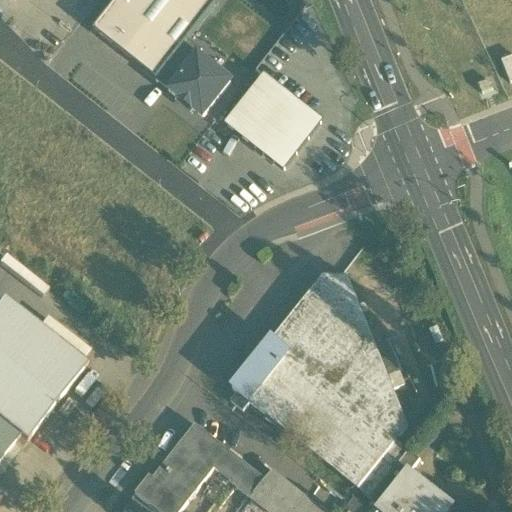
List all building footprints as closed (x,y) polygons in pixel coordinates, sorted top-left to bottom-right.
[(218,5),(211,0),(119,0),(92,34),(155,83),(188,43),(218,5)] [(188,43),(155,83),(169,94),(197,59),(202,54),(188,43)] [(511,58),(501,63),(509,85),(511,83),(511,58)] [(230,86),(197,59),(169,94),(203,121),(230,86)] [(321,127),(264,82),(227,129),(284,174),(321,127)] [(489,82),(478,87),(482,95),(492,91),(489,82)] [(322,281),(272,343),(288,357),(396,444),(407,431),(347,281),(322,281)] [(15,437),(26,446),(86,369),(3,302),(0,305),(0,425),(15,438),(15,437)] [(236,395),(249,405),(288,357),(272,343),(232,392),(236,395)] [(396,444),(288,357),(249,405),(358,491),(396,444)] [(230,403),(243,414),(249,405),(236,395),(230,403)] [(15,438),(0,425),(0,504),(2,502),(0,501),(0,464),(15,446),(21,451),(26,446),(15,437),(15,438)] [(138,500),(153,511),(182,511),(214,473),(251,501),(265,483),(195,428),(153,482),(149,479),(135,497),(138,500)] [(409,454),(396,444),(358,491),(371,502),(409,454)] [(418,462),(409,454),(371,502),(380,510),(407,476),(408,476),(418,462)] [(250,502),(262,511),(318,511),(272,475),(265,483),(251,501),(250,502)] [(380,510),(378,511),(448,511),(450,510),(408,476),(407,476),(380,510)]
